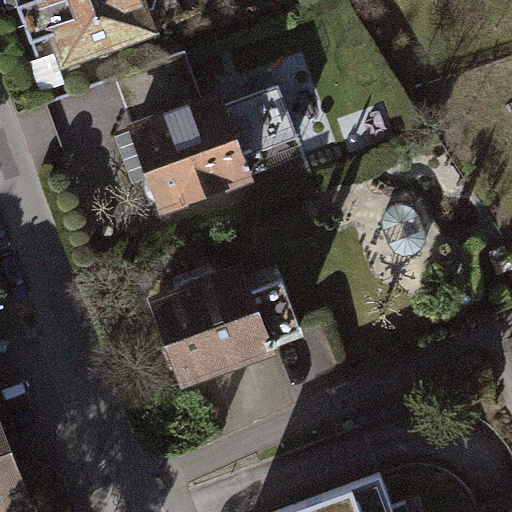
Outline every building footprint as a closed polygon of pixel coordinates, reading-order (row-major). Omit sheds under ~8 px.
[(145,0),(42,0),(62,62),(156,33),(145,0)] [(228,100),(142,126),(167,209),(254,183),(228,100)] [(296,140),(315,177),(350,159),(332,122),(296,140)] [(250,270),(156,305),(187,387),(281,352),(250,270)] [(0,511),(38,511),(0,395),(0,511)] [(395,511),(383,479),(294,511),(395,511)]
